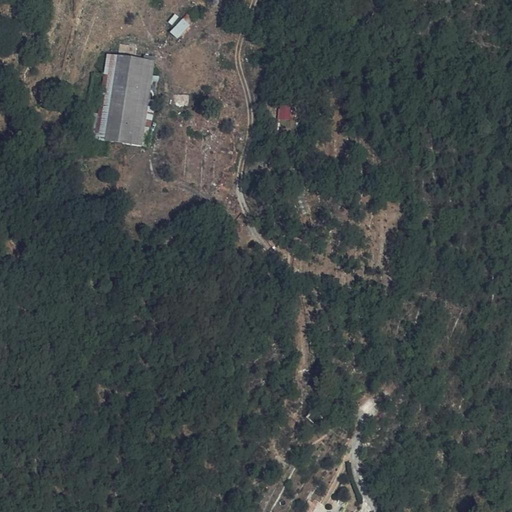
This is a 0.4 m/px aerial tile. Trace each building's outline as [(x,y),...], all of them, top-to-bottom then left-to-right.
[(178,38),(192,24),(185,17),(171,31),(178,38)] [(137,70),(103,64),(93,131),(107,134),(109,118),(130,121),(133,95),(137,70)] [(147,71),(137,70),(133,95),(143,97),(147,71)] [(154,72),(147,71),(143,97),(133,95),(130,121),(137,122),(147,123),(154,72)] [(280,107),(279,119),(295,120),(295,108),(280,107)] [(109,118),(107,134),(135,138),(137,122),(130,121),(109,118)] [(127,183),(119,182),(115,207),(124,208),(127,183)] [(165,189),(127,183),(124,208),(161,214),(165,189)] [(314,488),(307,504),(315,508),(323,493),(314,488)]
